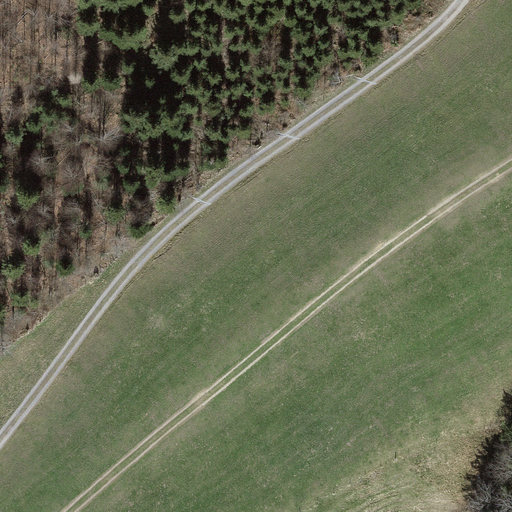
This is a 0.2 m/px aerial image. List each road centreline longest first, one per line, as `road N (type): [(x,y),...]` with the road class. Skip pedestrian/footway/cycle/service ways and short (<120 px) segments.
road 1 (track): [(0,441),(172,232),(470,0)]
road 2 (track): [(511,166),(234,347),(55,511)]
